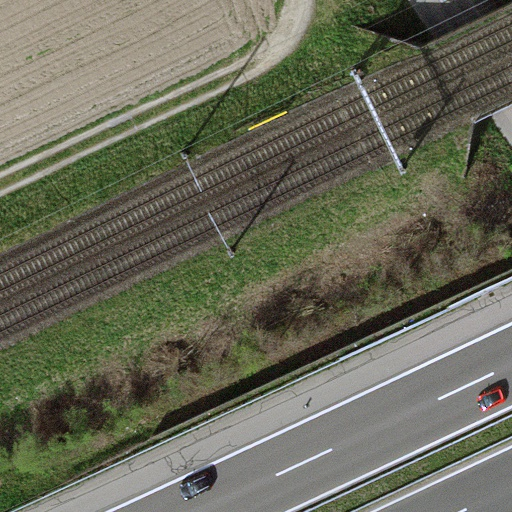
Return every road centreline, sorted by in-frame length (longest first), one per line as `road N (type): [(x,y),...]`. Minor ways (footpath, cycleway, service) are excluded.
road 1 (track): [(298,0),(283,42),(246,68),(0,184)]
road 2 (motorway): [(511,364),(193,511)]
road 3 (unclassified): [(441,0),(511,101)]
